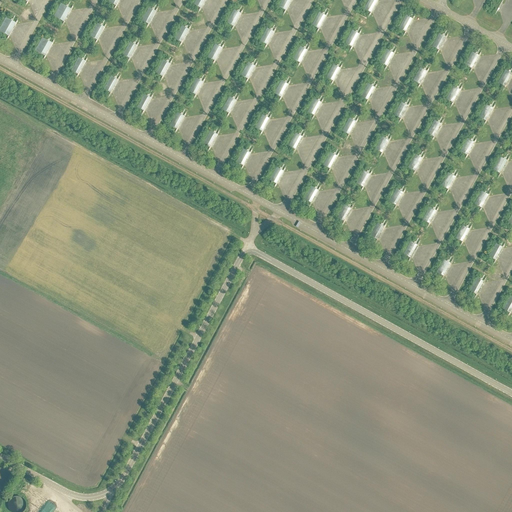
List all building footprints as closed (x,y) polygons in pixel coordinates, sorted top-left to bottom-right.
[(205,0),(196,0),(194,5),(201,9),(205,0)] [(291,0),(282,0),(279,7),(285,11),(291,0)] [(378,0),(377,0),(369,0),(364,9),(371,13),(378,0)] [(70,10),(60,5),(53,18),(63,23),(70,10)] [(157,13),(150,9),(143,22),(150,26),(157,13)] [(241,14),(234,10),(227,23),(233,27),(241,14)] [(325,16),(319,12),(312,25),(318,29),(325,16)] [(412,19),(406,15),(399,28),(405,32),(412,19)] [(14,24),(4,19),(0,26),(0,33),(7,37),(14,24)] [(104,29),(97,25),(90,38),(96,41),(104,29)] [(189,30),(182,26),(175,39),(182,43),(189,30)] [(274,32),(267,28),(260,41),(267,45),(274,32)] [(359,34),(352,31),(345,44),(352,47),(359,34)] [(445,37),(439,34),(431,46),(438,50),(445,37)] [(51,44),(41,39),(34,52),(44,57),(51,44)] [(138,48),(131,44),(124,57),(131,60),(138,48)] [(222,48),(215,44),(208,57),(215,61),(222,48)] [(307,50),(300,47),(293,60),(300,63),(307,50)] [(394,53),(387,50),(380,63),(386,66),(394,53)] [(479,56),(472,52),(465,65),(471,68),(479,56)] [(85,63),(78,59),(71,72),(78,76),(85,63)] [(170,65),(163,61),(156,74),(163,78),(170,65)] [(255,66),(248,63),(241,76),(248,79),(255,66)] [(340,69),(333,65),(326,78),(333,82),(340,69)] [(426,72),(420,68),(413,81),(419,84),(426,72)] [(511,74),(504,70),(497,83),(504,87),(511,74)] [(119,82),(112,78),(105,91),(112,95),(119,82)] [(203,83),(196,79),(189,92),(196,96),(203,83)] [(288,85),(281,81),(274,94),(281,97),(288,85)] [(375,88),(368,84),(361,97),(368,101),(375,88)] [(460,90),(453,86),(446,99),(453,103),(460,90)] [(151,99),(144,96),(137,108),(144,112),(151,99)] [(236,101),(229,97),(222,110),(229,114),(236,101)] [(321,103),(315,99),(308,112),(314,116),(321,103)] [(408,106),(401,102),(394,115),(401,119),(408,106)] [(492,108),(486,105),(479,118),(485,121),(492,108)] [(184,117),(177,114),(170,126),(177,130),(184,117)] [(269,119),(262,116),(255,128),(262,132),(269,119)] [(356,122),(349,118),(342,131),(349,135),(356,122)] [(441,124),(434,120),(427,133),(434,137),(441,124)] [(217,135),(210,132),(203,145),(210,148),(217,135)] [(302,138),(296,134),(289,147),(295,151),(302,138)] [(389,140),(382,136),(375,149),(382,153),(389,140)] [(474,143),(467,139),(460,152),(466,156),(474,143)] [(250,154),(243,150),(236,163),(243,167),(250,154)] [(337,157),(330,153),(323,166),(330,170),(337,157)] [(422,158),(415,155),(408,167),(415,171),(422,158)] [(506,161),(500,157),(493,170),(499,174),(506,161)] [(283,172),(277,168),(270,181),(276,185),(283,172)] [(370,175),(363,171),(356,184),(363,188),(370,175)] [(455,177),(448,173),(441,186),(448,190),(455,177)] [(318,191),(311,187),(304,200),(311,204),(318,191)] [(403,193),(396,189),(389,202),(396,206),(403,193)] [(488,195),(481,192),(474,204),(481,208),(488,195)] [(351,209),(344,205),(337,218),(344,222),(351,209)] [(436,212),(429,208),(422,221),(429,225),(436,212)] [(384,227),(377,224),(370,237),(377,240),(384,227)] [(469,230),(462,226),(455,239),(462,243),(469,230)] [(417,246),(410,242),(403,255),(410,259),(417,246)] [(502,248),(495,244),(488,257),(495,261),(502,248)] [(450,264),(443,261),(436,274),(443,277),(450,264)] [(483,283),(476,279),(469,292),(476,295),(483,283)] [(511,308),(511,298),(510,297),(503,310),(509,314),(511,308)] [(12,507),(13,510),(23,508),(22,497),(12,499),(12,501),(9,502),(10,507),(12,507)]
